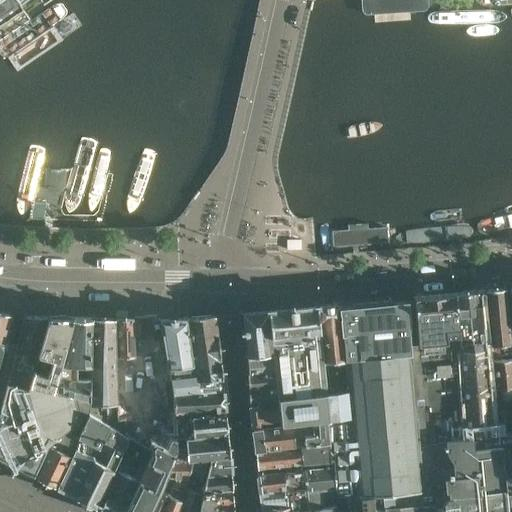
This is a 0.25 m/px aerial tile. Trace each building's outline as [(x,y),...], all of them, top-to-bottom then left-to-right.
[(13,2),(11,0),(0,0),(0,18),(17,9),(13,2)] [(430,14),(429,0),(360,0),(360,1),(358,3),(358,5),(358,6),(358,7),(359,9),(360,12),(362,13),(364,15),(368,16),(374,16),(430,14)] [(471,17),(474,18),(479,21),(481,21),(485,22),(488,23),(491,23),(495,23),(511,21),(511,5),(494,7),(490,8),(487,8),(484,9),(480,11),(478,12),(473,15),(471,17)] [(66,191),(67,174),(52,173),(51,191),(66,191)] [(484,235),(485,235),(511,228),(511,213),(481,220),(480,221),(479,222),(478,223),(477,224),(477,226),(477,227),(477,229),(477,230),(478,231),(479,233),(480,234),(481,234),(482,235),(484,235)] [(395,238),(396,238),(396,239),(398,240),(400,241),(402,242),(407,242),(413,242),(475,237),(474,225),(412,230),(406,231),(401,232),(399,233),(397,234),(396,236),(395,237),(395,238)] [(330,230),(331,250),(387,246),(386,226),(330,230)] [(511,385),(511,356),(505,291),(505,288),(485,290),(495,387),(511,385)] [(483,346),(477,290),(455,293),(454,293),(460,348),(483,346)] [(511,511),(511,430),(491,433),(468,435),(465,406),(460,348),(454,293),(413,297),(424,418),(426,441),(443,440),(444,453),(449,458),(451,474),(430,476),(434,511),(511,511)] [(426,441),(424,418),(416,418),(405,300),(394,301),(391,299),(353,303),(351,305),(340,306),(346,381),(349,416),(325,418),(327,441),(302,443),(299,444),(301,461),(330,458),(331,464),(335,497),(359,495),(360,511),(434,511),(430,476),(451,474),(449,458),(444,453),(443,440),(426,441)] [(346,381),(340,306),(339,304),(316,306),(322,366),(325,366),(325,372),(329,371),(330,383),(346,381)] [(330,383),(329,371),(325,372),(325,366),(322,366),(316,306),(268,311),(272,352),(273,369),(275,384),(277,401),(250,403),(253,425),(300,421),(301,433),(302,443),(327,441),(325,418),(349,416),(346,381),(330,383)] [(272,352),(268,311),(245,313),(242,313),(247,355),(272,352)] [(10,315),(10,314),(0,313),(0,345),(2,346),(10,315)] [(219,360),(214,319),(209,315),(185,317),(191,361),(194,361),(219,360)] [(90,397),(54,389),(30,383),(49,316),(24,316),(24,317),(0,404),(0,456),(9,461),(11,462),(13,464),(14,463),(31,472),(31,473),(34,474),(51,438),(55,436),(57,435),(74,443),(89,411),(90,397)] [(54,389),(73,317),(49,316),(30,383),(54,389)] [(90,397),(91,318),(73,317),(54,389),(90,397)] [(117,401),(115,354),(114,318),(91,317),(91,318),(90,397),(89,411),(107,422),(107,413),(106,400),(117,401)] [(224,408),(220,377),(196,379),(194,361),(191,361),(185,317),(159,318),(161,360),(140,360),(139,354),(134,353),(115,354),(117,401),(106,400),(107,413),(117,413),(117,417),(125,417),(126,433),(128,435),(151,449),(152,447),(150,433),(149,433),(147,407),(173,406),(173,412),(224,408)] [(134,353),(133,318),(114,318),(115,354),(134,353)] [(161,360),(159,318),(138,318),(139,354),(140,360),(161,360)] [(488,403),(483,346),(460,348),(465,406),(488,403)] [(273,369),(272,352),(247,355),(248,372),(273,369)] [(275,384),(273,369),(248,372),(249,387),(275,384)] [(277,401),(275,384),(249,387),(250,403),(277,401)] [(511,413),(511,385),(495,387),(498,415),(511,413)] [(491,433),(488,403),(465,406),(468,435),(491,433)] [(74,494),(109,423),(107,422),(89,411),(74,443),(54,484),(74,494)] [(226,432),(224,411),(174,416),(174,432),(174,435),(226,432)] [(95,505),(128,435),(126,433),(125,417),(117,417),(117,413),(107,413),(107,422),(109,423),(74,494),(95,505)] [(292,444),(291,434),(301,433),(300,421),(253,425),(256,448),(255,448),(257,466),(301,461),(299,444),(292,444)] [(147,511),(163,475),(171,457),(175,447),(174,435),(174,432),(150,433),(152,447),(151,449),(149,455),(122,511),(147,511)] [(229,454),(226,432),(174,435),(175,447),(171,457),(192,456),(210,455),(229,454)] [(54,484),(74,443),(57,435),(55,436),(36,476),(54,484)] [(112,511),(122,511),(149,455),(145,453),(139,462),(124,455),(99,506),(112,511)] [(230,471),(229,454),(210,455),(208,473),(230,471)] [(232,487),(230,471),(208,473),(210,455),(192,456),(186,481),(202,489),(215,488),(232,487)] [(175,511),(185,485),(186,481),(192,456),(171,457),(163,475),(169,478),(167,485),(170,487),(160,511),(175,511)] [(336,511),(335,497),(331,464),(304,466),(306,488),(308,511),(336,511)] [(306,488),(304,466),(258,471),(260,489),(285,487),(285,489),(306,488)] [(160,511),(170,487),(167,485),(169,478),(163,475),(147,511),(160,511)] [(197,511),(202,492),(185,485),(175,511),(197,511)] [(233,500),(232,487),(215,488),(216,498),(215,499),(215,502),(233,500)] [(286,505),(285,489),(285,487),(260,489),(262,507),(286,505)] [(213,511),(215,510),(215,502),(215,499),(216,498),(215,488),(202,489),(202,492),(197,511),(213,511)] [(308,511),(306,488),(285,489),(286,505),(287,505),(288,511),(308,511)] [(360,511),(359,495),(335,497),(336,511),(360,511)] [(234,511),(233,500),(215,502),(215,510),(213,511),(234,511)]
